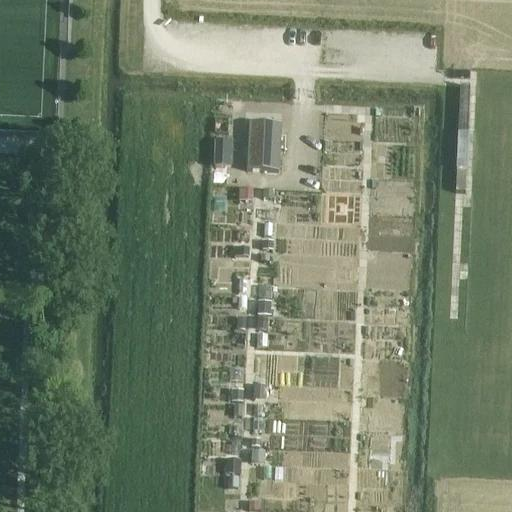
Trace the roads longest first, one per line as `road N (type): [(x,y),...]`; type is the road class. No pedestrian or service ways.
road 1 (track): [(435,66),(196,55),(163,47),(158,0)]
road 2 (track): [(258,182),(298,183),(303,60)]
